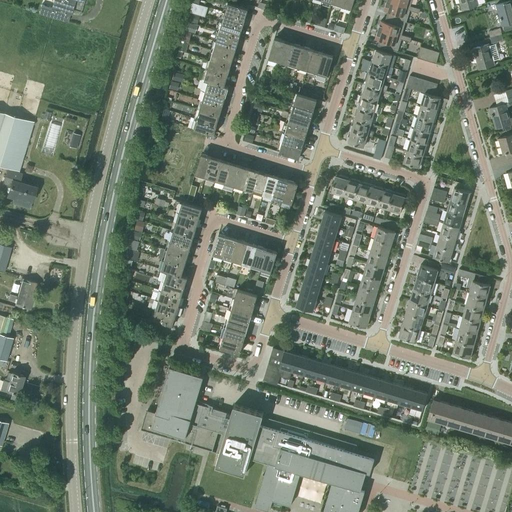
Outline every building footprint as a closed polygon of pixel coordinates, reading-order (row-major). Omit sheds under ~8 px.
[(53,0),(51,7),(71,14),(74,0),(78,0),(83,1),(83,0),(53,0)] [(386,16),(405,22),(409,9),(410,7),(387,0),(384,9),(388,11),(386,16)] [(412,0),(386,0),(387,0),(410,7),(409,9),(414,11),(415,7),(410,5),(412,0)] [(459,0),(462,9),(478,5),(476,0),(459,0)] [(511,2),(511,0),(510,0),(496,4),(501,25),(503,25),(505,30),(511,28),(511,2)] [(190,11),(204,15),(206,6),(193,2),(190,11)] [(225,12),(245,18),(248,8),(228,2),(225,12)] [(222,22),(242,28),(245,18),(225,12),(222,22)] [(188,21),(194,23),(197,24),(199,15),(192,13),(189,21),(188,21)] [(305,21),(306,16),(306,14),(300,13),(298,19),(305,21)] [(317,21),(317,23),(317,24),(319,25),(323,26),(324,26),(325,26),(325,25),(326,22),(326,21),(326,19),(327,19),(327,18),(326,18),(324,17),(323,16),(322,17),(320,17),(320,18),(319,18),(318,19),(317,20),(317,21)] [(405,22),(386,16),(385,21),(381,20),(378,29),(401,36),(400,38),(405,39),(406,35),(402,34),(405,22)] [(185,31),(191,33),(194,23),(188,21),(185,31)] [(219,31),(239,37),(242,28),(222,22),(219,31)] [(337,22),(335,30),(342,31),(344,24),(337,22)] [(490,37),(502,33),(500,28),(488,31),(490,37)] [(397,51),(400,38),(401,36),(378,29),(375,38),(379,39),(377,45),(397,51)] [(182,40),(188,42),(191,33),(185,31),(182,40)] [(217,40),(236,46),(239,37),(219,31),(217,40)] [(502,33),(490,37),(492,42),(503,39),(502,33)] [(279,60),(285,41),(275,37),(269,57),(279,60)] [(188,42),(182,40),(179,49),(185,51),(188,42)] [(214,50),(234,56),(236,46),(217,40),(214,50)] [(285,41),(279,60),(289,63),(295,44),(285,41)] [(489,43),(472,47),(478,69),(495,64),(494,60),(500,58),(496,43),(489,45),(489,43)] [(295,44),(289,63),(298,66),(304,46),(295,44)] [(423,59),(427,47),(421,45),(417,57),(423,59)] [(304,46),(298,66),(307,69),(313,49),(304,46)] [(427,47),(423,59),(430,61),(433,49),(427,47)] [(313,49),(307,69),(317,72),(323,52),(313,49)] [(370,60),(388,65),(392,67),(396,55),(374,49),(370,60)] [(433,49),(430,61),(436,63),(440,51),(433,49)] [(211,60),(231,66),(234,56),(214,50),(211,60)] [(323,52),(317,72),(327,75),(333,56),(323,52)] [(208,69),(228,75),(231,66),(211,60),(208,69)] [(367,72),(384,77),(390,78),(391,74),(386,72),(388,65),(370,60),(367,72)] [(228,75),(208,69),(205,79),(209,80),(225,85),(228,75)] [(174,71),(172,79),(181,82),(184,73),(174,71)] [(363,83),(381,88),(386,90),(387,85),(382,84),(384,77),(367,72),(363,83)] [(407,86),(411,88),(415,76),(409,75),(406,86),(407,86)] [(417,89),(420,78),(415,76),(411,88),(417,89)] [(420,78),(417,89),(423,91),(426,80),(420,78)] [(206,89),(226,95),(228,86),(225,85),(209,80),(206,89)] [(428,93),(432,81),(426,80),(423,91),(428,93)] [(172,81),(169,88),(177,90),(179,83),(172,81)] [(398,81),(395,91),(400,92),(403,82),(398,81)] [(432,81),(428,93),(434,94),(437,83),(432,81)] [(360,95),(377,100),(381,88),(363,83),(360,95)] [(411,88),(407,86),(406,89),(405,89),(403,98),(407,100),(411,88)] [(203,99),(223,105),(226,95),(206,89),(203,99)] [(395,92),(392,102),(397,104),(400,94),(395,92)] [(421,104),(438,109),(442,98),(424,92),(421,104)] [(294,103),(314,109),(317,99),(297,93),(294,103)] [(357,106),(374,112),(374,111),(379,113),(380,108),(375,107),(377,100),(360,95),(357,106)] [(200,109),(220,115),(223,105),(203,99),(200,109)] [(495,128),(511,123),(511,116),(510,117),(505,102),(489,107),(495,128)] [(291,113),(311,119),(314,109),(294,103),(291,113)] [(417,116),(435,121),(438,109),(421,104),(417,116)] [(353,118),(370,123),(374,112),(357,106),(353,118)] [(164,108),(161,117),(167,119),(170,110),(164,108)] [(197,119),(217,124),(220,115),(200,109),(197,119)] [(5,112),(0,129),(0,164),(19,170),(33,121),(5,112)] [(252,113),(249,122),(257,124),(259,115),(252,113)] [(288,122),(308,128),(311,119),(291,113),(288,122)] [(385,127),(389,129),(393,117),(388,116),(385,127)] [(414,127),(431,132),(435,121),(417,116),(414,127)] [(350,129),(367,135),(367,134),(372,135),(373,131),(368,130),(370,123),(353,118),(350,129)] [(217,124),(197,119),(194,128),(214,134),(217,124)] [(285,132),(305,138),(308,128),(288,122),(285,132)] [(249,124),(247,130),(254,133),(256,126),(249,124)] [(411,139),(428,144),(431,132),(414,127),(411,139)] [(367,135),(350,129),(346,141),(363,146),(367,135)] [(282,142),(302,148),(305,138),(285,132),(282,142)] [(246,133),(244,140),(252,142),(254,135),(246,133)] [(511,133),(498,137),(502,153),(505,152),(506,157),(511,154),(511,133)] [(380,159),(382,152),(386,140),(380,138),(377,150),(375,149),(373,157),(380,159)] [(407,150),(425,155),(428,144),(411,139),(407,150)] [(302,148),(282,142),(279,152),(299,158),(302,148)] [(394,146),(389,145),(385,156),(391,158),(394,146)] [(425,155),(407,150),(404,162),(421,167),(425,155)] [(206,176),(212,156),(201,153),(195,173),(206,176)] [(212,156),(206,176),(215,179),(221,159),(212,156)] [(221,159),(215,179),(225,181),(231,162),(221,159)] [(231,162),(225,181),(234,184),(240,165),(231,162)] [(240,165),(234,184),(244,187),(250,168),(240,165)] [(36,186),(15,179),(17,171),(7,168),(3,183),(10,185),(7,195),(31,202),(36,186)] [(250,168),(244,187),(253,190),(259,171),(250,168)] [(259,171),(253,190),(263,193),(269,173),(259,171)] [(269,173),(263,193),(273,196),(279,176),(269,173)] [(343,195),(348,177),(336,174),(331,191),(343,195)] [(279,176),(273,196),(282,199),(288,179),(279,176)] [(348,177),(343,195),(354,198),(360,181),(348,177)] [(288,179),(282,199),(292,202),(298,182),(288,179)] [(366,201),(371,184),(360,181),(354,198),(366,201)] [(371,184),(366,201),(378,205),(383,188),(371,184)] [(451,198),(468,203),(472,192),(454,186),(451,198)] [(432,193),(446,197),(447,191),(434,187),(432,193)] [(383,188),(378,205),(389,208),(394,191),(383,188)] [(394,191),(389,208),(401,212),(406,195),(394,191)] [(446,197),(432,193),(430,198),(444,202),(446,197)] [(167,207),(169,202),(165,201),(166,199),(161,198),(159,204),(167,207)] [(447,210),(465,215),(468,203),(451,198),(447,210)] [(173,209),(179,211),(199,217),(202,207),(182,201),(176,199),(173,209)] [(425,216),(439,220),(440,214),(436,213),(438,207),(429,204),(425,216)] [(239,205),(236,213),(244,215),(246,207),(239,205)] [(135,226),(135,227),(135,228),(136,229),(138,229),(141,230),(142,230),(143,230),(143,229),(143,228),(143,227),(143,226),(144,225),(144,223),(145,222),(145,221),(144,221),(143,221),(142,220),(143,219),(143,217),(144,216),(144,215),(145,213),(145,212),(144,212),(138,210),(137,210),(136,211),(136,212),(136,213),(135,214),(136,218),(137,219),(137,220),(136,221),(136,224),(135,226)] [(322,223),(338,228),(342,215),(325,210),(322,223)] [(444,221),(461,227),(465,215),(447,210),(444,221)] [(176,221),(196,227),(199,217),(179,211),(176,221)] [(439,220),(425,216),(424,221),(437,225),(439,220)] [(386,219),(384,224),(396,228),(398,222),(386,218),(386,219)] [(173,230),(194,236),(196,227),(176,221),(173,230)] [(440,233),(458,238),(461,227),(444,221),(440,233)] [(318,234),(335,239),(338,228),(322,223),(318,234)] [(374,238),(392,244),(395,231),(378,226),(374,238)] [(141,232),(132,230),(132,229),(130,237),(139,240),(141,232)] [(170,240),(191,246),(194,236),(173,230),(170,240)] [(223,256),(229,236),(219,233),(213,253),(223,256)] [(419,239),(432,243),(433,237),(420,233),(419,239)] [(437,244),(454,250),(458,238),(440,233),(437,244)] [(314,246),(331,251),(335,239),(318,234),(314,246)] [(229,236),(223,256),(232,259),(238,239),(229,236)] [(371,250),(388,255),(392,244),(374,238),(371,250)] [(238,239),(232,259),(242,262),(248,242),(238,239)] [(432,243),(419,239),(417,245),(430,249),(432,243)] [(167,250),(188,256),(191,246),(170,240),(167,250)] [(248,242),(242,262),(252,264),(258,245),(248,242)] [(11,247),(0,243),(0,270),(3,271),(11,247)] [(454,250),(437,244),(433,256),(451,261),(454,250)] [(258,245),(252,264),(261,267),(267,248),(258,245)] [(311,258),(327,263),(331,251),(314,246),(311,258)] [(161,248),(158,257),(164,259),(185,265),(188,256),(167,250),(161,248)] [(261,267),(260,270),(270,273),(271,270),(277,251),(267,248),(261,267)] [(338,258),(344,260),(347,250),(340,248),(338,258)] [(367,262),(384,267),(388,255),(371,250),(367,262)] [(307,270),(324,275),(327,263),(311,258),(307,270)] [(185,265),(164,259),(162,269),(168,271),(182,275),(185,265)] [(364,274),(381,279),(384,267),(367,262),(364,274)] [(417,276),(434,281),(436,275),(438,275),(442,273),(443,269),(453,273),(455,267),(439,262),(437,269),(420,264),(417,276)] [(342,280),(346,281),(350,269),(345,268),(342,280)] [(459,268),(458,274),(469,277),(467,286),(471,287),(471,289),(470,292),(487,297),(490,284),(484,283),(486,276),(479,273),(477,281),(474,280),(476,272),(459,268)] [(304,281),(320,287),(324,275),(307,270),(304,281)] [(165,280),(185,286),(187,277),(182,275),(168,271),(165,280)] [(330,282),(337,284),(340,274),(333,272),(330,282)] [(360,285),(377,291),(381,279),(364,274),(360,285)] [(413,288),(431,293),(434,281),(417,276),(413,288)] [(23,278),(20,287),(18,296),(10,294),(8,299),(16,301),(15,304),(30,308),(38,283),(23,278)] [(162,290),(182,295),(185,286),(165,280),(162,290)] [(338,292),(343,293),(346,281),(342,280),(338,292)] [(300,293),(317,298),(320,287),(304,281),(300,293)] [(357,297),(374,302),(377,291),(360,285),(357,297)] [(235,298),(255,304),(258,294),(238,288),(235,298)] [(410,300),(427,305),(431,293),(413,288),(410,300)] [(159,299),(179,305),(182,295),(162,290),(159,299)] [(212,292),(209,300),(215,302),(218,294),(212,292)] [(466,304),(484,308),(487,297),(470,292),(466,304)] [(317,298),(300,293),(296,305),(313,310),(317,298)] [(353,309),(370,314),(374,302),(357,297),(353,309)] [(232,308),(252,314),(255,304),(235,298),(232,308)] [(156,309),(176,315),(179,305),(159,299),(156,309)] [(406,312),(424,317),(427,305),(410,300),(406,312)] [(463,316),(480,321),(484,308),(466,304),(463,316)] [(229,317),(249,323),(252,314),(232,308),(229,317)] [(176,315),(156,309),(153,319),(173,325),(176,315)] [(370,314),(353,309),(349,321),(366,327),(370,314)] [(403,324),(420,329),(424,317),(406,312),(403,324)] [(0,332),(8,335),(13,318),(0,314),(0,332)] [(460,328),(477,332),(480,321),(463,316),(460,328)] [(226,327),(246,333),(249,323),(229,317),(226,327)] [(420,329),(403,324),(399,336),(416,341),(420,329)] [(223,337),(243,343),(246,333),(226,327),(223,337)] [(457,340),(474,344),(477,332),(460,328),(457,340)] [(8,335),(0,332),(0,358),(6,360),(13,337),(8,335)] [(243,343),(223,337),(220,346),(240,352),(243,343)] [(474,344),(457,340),(453,352),(470,357),(474,344)] [(282,358),(284,351),(273,347),(270,355),(282,358)] [(282,358),(279,366),(282,367),(281,373),(280,376),(289,379),(297,353),(285,349),(284,351),(282,358)] [(304,373),(309,357),(297,353),(289,379),(290,379),(292,370),(304,373)] [(268,362),(279,366),(282,358),(270,355),(268,362)] [(316,377),(321,360),(309,357),(304,373),(316,377)] [(327,381),(332,364),(321,360),(316,377),(327,381)] [(279,366),(268,362),(266,368),(281,373),(282,367),(279,366)] [(339,384),(344,367),(332,364),(327,381),(339,384)] [(147,409),(141,429),(213,450),(217,437),(219,430),(198,424),(204,405),(196,402),(204,375),(170,365),(156,412),(147,409)] [(351,388),(356,371),(344,367),(339,384),(351,388)] [(265,374),(279,378),(280,376),(281,373),(266,368),(265,374)] [(363,391),(368,375),(356,371),(351,388),(363,391)] [(0,388),(7,390),(19,394),(24,375),(12,372),(12,373),(8,372),(5,380),(3,379),(0,388)] [(279,378),(265,374),(263,380),(277,384),(279,378)] [(375,395),(380,378),(368,375),(363,391),(375,395)] [(387,398),(392,382),(380,378),(375,395),(387,398)] [(399,402),(404,385),(392,382),(387,398),(399,402)] [(399,402),(411,406),(416,389),(404,385),(399,402)] [(416,389),(411,406),(423,409),(428,393),(416,389)] [(511,421),(440,400),(433,399),(428,418),(435,420),(436,417),(511,439),(511,421)] [(204,405),(198,424),(219,430),(217,437),(213,450),(220,452),(216,464),(246,473),(251,456),(265,460),(269,461),(258,497),(256,504),(270,509),(271,505),(273,498),(291,503),(301,471),(333,480),(324,509),(334,511),(358,511),(365,489),(361,488),(366,471),(370,472),(371,468),(375,457),(354,451),(357,443),(303,427),(299,426),(263,415),(264,412),(234,403),(231,412),(204,404),(204,405)]
